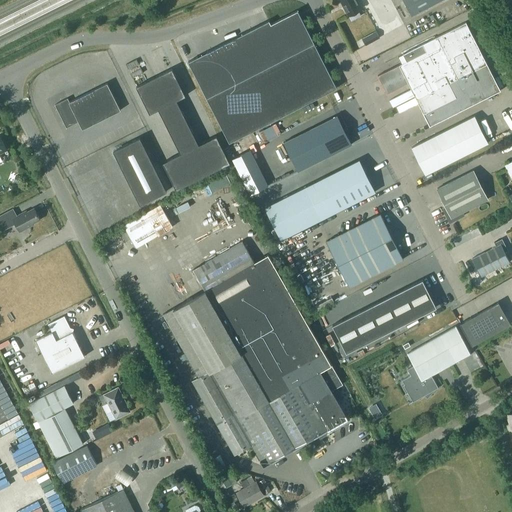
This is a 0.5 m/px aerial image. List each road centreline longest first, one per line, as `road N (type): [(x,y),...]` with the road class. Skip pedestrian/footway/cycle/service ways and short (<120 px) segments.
road 1 (unclassified): [(205,482),(3,75)]
road 2 (unclassified): [(457,291),(312,0)]
road 3 (unclassified): [(3,75),(76,41),(157,36),(259,0)]
road 4 (unclassified): [(302,511),(511,391)]
road 5 (unknown): [(167,32),(229,152)]
